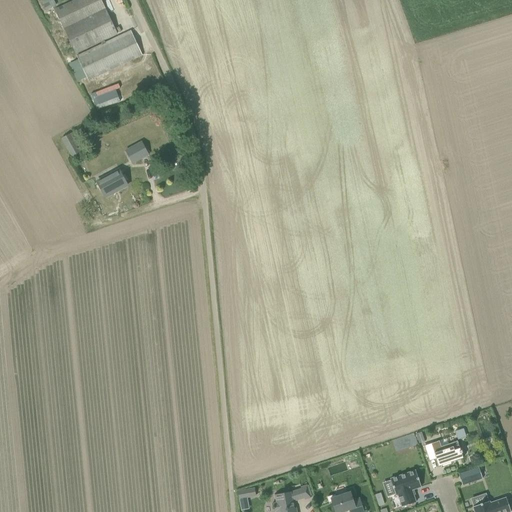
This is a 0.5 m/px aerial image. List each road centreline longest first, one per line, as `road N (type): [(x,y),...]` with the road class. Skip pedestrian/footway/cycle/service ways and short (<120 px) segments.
road 1 (track): [(203,194),(232,491)]
road 2 (unclassified): [(132,0),(181,102),(203,194)]
